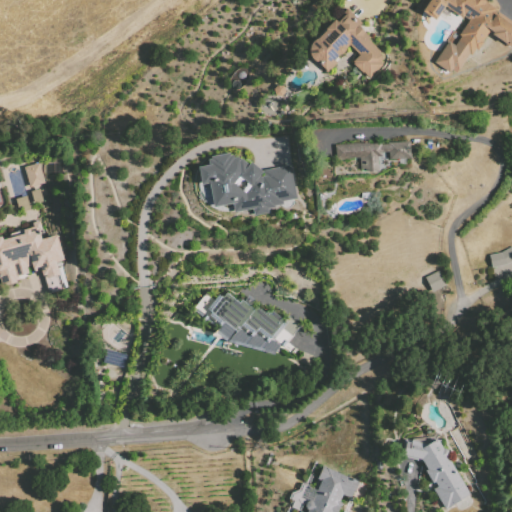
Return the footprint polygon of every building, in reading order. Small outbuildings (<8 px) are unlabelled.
[(427,0),(421,10),(433,19),(443,5),(461,17),(432,62),(448,73),(452,67),(456,70),(467,54),(469,54),(473,48),(476,50),(481,42),(480,41),(487,32),(509,47),(511,42),(511,24),(495,14),(496,10),(484,1),(483,0),(427,0)] [(312,39),(308,44),(307,51),(309,57),(313,61),(326,72),(336,63),(332,59),(338,53),(340,53),(344,50),(344,47),(347,44),(357,54),(350,62),(368,78),(381,64),(379,62),(381,59),(380,56),(377,52),(379,51),(367,39),(368,36),(358,26),(359,25),(346,12),(348,10),(346,8),(337,16),(339,18),(336,21),(333,18),(312,39)] [(332,144),(408,140),(409,157),(386,158),(386,151),(379,151),(380,156),(375,157),(376,170),(364,170),(364,157),(333,158),(332,144)] [(209,156),(228,152),(228,155),(231,154),(232,156),(236,156),(247,164),(249,162),(261,170),(289,165),(295,198),(281,200),(281,203),(272,204),(272,207),(266,208),(267,212),(252,214),(251,208),(233,211),(231,202),(211,206),(207,182),(199,183),(197,166),(207,164),(206,159),(210,158),(209,156)] [(22,167),(29,187),(44,182),(38,162),(22,167)] [(29,190),(34,205),(42,203),(38,188),(29,190)] [(14,198),(18,212),(29,210),(25,195),(14,198)] [(0,236),(1,239),(37,229),(40,238),(55,235),(63,259),(55,261),(58,274),(62,289),(46,293),(39,269),(15,275),(17,282),(0,285),(0,236)] [(511,263),(510,260),(511,259),(511,248),(487,254),(490,268),(511,263)] [(444,285),(439,271),(425,275),(430,290),(444,285)] [(205,308),(217,294),(221,296),(225,293),(237,302),(239,299),(251,308),(254,306),(263,313),(265,311),(268,313),(270,311),(285,322),(289,318),(298,325),(286,341),(292,346),(287,351),(281,347),(277,345),(272,354),(226,341),(213,332),(221,322),(205,308)] [(125,355),(105,349),(102,362),(122,367),(125,355)] [(404,437),(426,444),(436,438),(468,494),(443,508),(431,488),(433,487),(423,470),(425,469),(421,461),(399,455),(404,437)] [(320,465),(358,482),(350,498),(341,494),(333,511),(298,511),(299,511),(302,511),(305,511),(319,479),(315,478),(320,465)]
